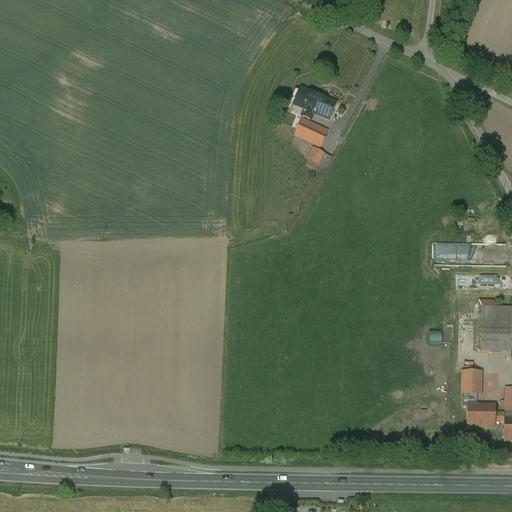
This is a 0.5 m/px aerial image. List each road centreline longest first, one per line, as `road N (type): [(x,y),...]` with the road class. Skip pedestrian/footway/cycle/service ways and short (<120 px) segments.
road 1 (primary): [(511,486),(159,481),(0,468)]
road 2 (unclassified): [(292,0),(446,72),(511,196)]
